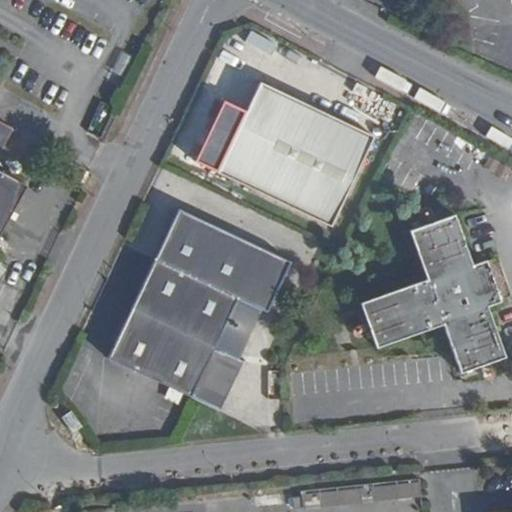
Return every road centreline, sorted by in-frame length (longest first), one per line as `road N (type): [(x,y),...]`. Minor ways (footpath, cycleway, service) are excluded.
road 1 (unclassified): [(7,445),(91,466),(511,425)]
road 2 (unclassified): [(211,0),(7,445)]
road 3 (residential): [(300,0),(511,111)]
